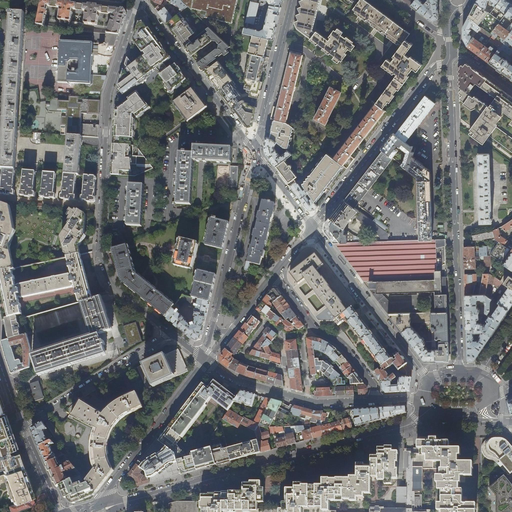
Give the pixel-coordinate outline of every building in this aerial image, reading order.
[(83,4),(68,2),(51,0),(42,0),(38,24),(107,33),(118,35),(120,35),(122,26),(124,21),(126,14),(123,10),(123,9),(96,6),(83,4)] [(176,5),(181,11),(188,6),(182,1),(181,0),(169,0),(171,1),(170,2),(176,5)] [(181,0),(182,1),(188,6),(191,10),(192,8),(206,11),(205,17),(232,23),(237,0),(181,0)] [(253,35),(269,39),(274,40),(278,22),(278,21),(283,0),(251,0),(244,33),(253,35)] [(320,0),(301,0),(300,1),(302,6),(298,8),(300,13),(296,15),(299,20),(295,22),(297,28),(311,39),(310,40),(317,45),(319,44),(324,48),(323,49),(330,54),(331,53),(335,56),(333,59),(339,63),(341,60),(342,61),(348,54),(346,53),(349,49),(352,51),(356,45),(353,43),(354,42),(347,37),(346,38),(342,35),(344,32),(339,28),(337,31),(335,30),(330,37),(331,38),(329,40),(317,31),(316,33),(313,31),(320,0)] [(397,74),(376,104),(383,109),(385,105),(388,102),(390,103),(395,96),(393,95),(397,89),(399,90),(408,78),(409,76),(408,75),(413,68),(417,72),(422,65),(411,56),(410,57),(406,54),(413,45),(410,43),(409,45),(405,41),(410,34),(409,32),(400,26),(389,17),(381,11),(372,4),(366,0),(360,0),(354,9),(356,11),(355,12),(366,20),(367,19),(372,23),(371,24),(382,32),(383,31),(388,35),(387,36),(398,44),(399,43),(402,45),(393,56),(395,58),(392,62),(387,59),(382,66),(394,74),(395,73),(397,74)] [(437,0),(427,0),(424,4),(422,2),(422,1),(420,0),(415,0),(411,5),(432,21),(438,18),(438,9),(437,0)] [(476,0),(476,3),(490,13),(494,8),(500,0),(476,0)] [(500,12),(496,18),(500,21),(505,15),(511,5),(511,4),(508,1),(505,0),(500,0),(494,8),(500,12)] [(496,18),(490,13),(476,3),(472,10),(468,17),(481,26),(491,33),(498,24),(500,21),(496,18)] [(498,24),(491,33),(493,35),(496,37),(499,34),(501,37),(499,40),(503,43),(511,30),(511,5),(505,15),(508,18),(509,17),(509,16),(511,18),(511,17),(511,22),(506,30),(498,24)] [(173,18),(165,7),(159,12),(162,17),(166,22),(167,22),(173,18)] [(1,169),(3,169),(15,170),(25,13),(17,12),(10,12),(10,14),(10,22),(9,40),(8,58),(7,77),(5,97),(4,114),(3,132),(2,150),(1,169)] [(173,18),(167,22),(175,32),(185,45),(191,40),(195,37),(197,35),(198,35),(180,12),(173,18)] [(467,46),(481,26),(468,17),(465,23),(463,28),(463,38),(467,46)] [(144,64),(152,73),(170,59),(162,47),(150,31),(143,23),(139,23),(138,27),(137,29),(139,31),(138,32),(137,31),(136,32),(137,33),(136,34),(136,33),(133,41),(135,44),(137,46),(138,46),(146,56),(144,57),(143,57),(141,58),(145,63),(144,64)] [(195,43),(193,42),(191,40),(185,45),(184,45),(195,60),(198,63),(204,71),(214,63),(212,61),(213,60),(216,58),(215,56),(218,54),(219,55),(223,52),(225,55),(229,51),(227,48),(230,46),(209,26),(207,28),(208,30),(205,33),(203,35),(204,36),(200,39),(197,35),(195,37),(197,40),(196,42),(195,43)] [(489,41),(493,35),(491,33),(481,26),(467,46),(468,47),(472,51),(478,55),(485,46),(489,41)] [(511,30),(503,43),(509,47),(511,44),(511,45),(511,30)] [(118,35),(107,33),(106,43),(60,41),(58,82),(85,84),(85,95),(101,96),(101,93),(103,88),(104,84),(95,84),(95,80),(95,75),(91,74),(92,64),(92,55),(111,55),(115,43),(118,35)] [(267,47),(269,39),(253,35),(248,52),(251,53),(264,56),(267,47)] [(499,40),(496,37),(493,35),(489,41),(493,43),(491,45),(493,46),(494,45),(499,48),(503,43),(499,40)] [(509,47),(503,43),(499,48),(495,54),(489,63),(494,67),(502,73),(510,78),(511,75),(511,49),(509,47)] [(489,49),(485,46),(478,55),(484,59),(489,63),(495,54),(492,51),(494,48),(490,46),(489,48),(489,49)] [(271,118),(275,119),(288,122),(290,123),(290,122),(289,121),(287,120),(289,111),(290,107),(294,90),(295,90),(295,86),(300,65),(301,62),(303,54),(301,54),(302,52),(290,49),(288,58),(290,59),(289,63),(285,76),(280,96),(278,107),(274,106),(273,112),(271,118)] [(266,57),(264,56),(251,53),(245,77),(260,81),(264,67),(266,57)] [(126,92),(147,76),(140,67),(136,62),(133,65),(128,58),(127,61),(125,65),(128,69),(125,71),(124,70),(121,78),(123,81),(124,82),(120,85),(126,92)] [(218,60),(214,63),(204,71),(211,80),(219,91),(233,80),(218,60)] [(462,84),(459,87),(469,93),(474,86),(479,89),(481,87),(487,79),(483,75),(472,68),(467,64),(462,70),(461,72),(462,73),(460,75),(462,77),(460,79),(462,81),(461,83),(462,84)] [(167,68),(159,75),(165,82),(166,81),(168,84),(167,85),(170,93),(187,80),(184,77),(175,65),(168,70),(167,68)] [(259,89),(261,81),(260,81),(245,77),(244,82),(246,82),(244,88),(247,89),(247,90),(247,91),(248,92),(250,92),(249,96),(259,98),(261,90),(259,89)] [(487,79),(481,87),(491,94),(490,95),(492,96),(492,95),(496,98),(489,107),(475,96),(474,97),(469,93),(459,87),(460,108),(460,117),(473,127),(469,133),(483,143),(489,135),(491,137),(491,136),(511,151),(511,138),(498,128),(498,129),(494,126),(501,116),(499,114),(502,110),(511,117),(511,96),(509,95),(500,88),(491,81),(487,79)] [(238,87),(233,80),(219,91),(231,107),(247,127),(252,126),(257,107),(247,105),(248,103),(244,102),(244,101),(244,100),(243,100),(242,100),(240,101),(239,100),(240,99),(241,96),(235,88),(238,87)] [(314,118),(326,124),(329,119),(328,119),(342,92),(331,86),(328,92),(327,92),(326,96),(320,107),(318,110),(318,111),(314,118)] [(173,103),(187,122),(207,107),(201,99),(195,91),(193,88),(173,103)] [(129,138),(130,133),(132,133),(132,128),(131,128),(131,127),(133,127),(134,118),(132,118),(132,115),(135,113),(138,117),(141,115),(140,114),(143,112),(143,113),(151,108),(144,102),(143,102),(142,100),(139,95),(138,96),(136,93),(128,99),(129,101),(123,106),(116,112),(115,126),(114,126),(114,127),(114,132),(115,133),(115,137),(129,138)] [(68,135),(83,136),(98,137),(99,125),(81,125),(82,114),(99,114),(100,101),(79,101),(79,95),(69,95),(69,100),(58,100),(57,110),(62,110),(61,134),(68,135)] [(402,126),(395,134),(405,142),(436,103),(425,95),(420,102),(413,112),(402,126)] [(385,111),(383,109),(376,104),(375,104),(372,101),(371,103),(373,104),(368,111),(369,112),(368,112),(366,115),(366,116),(356,129),(355,129),(353,132),(342,146),(340,149),(334,156),(331,154),(330,155),(343,165),(347,168),(354,159),(350,155),(360,143),(373,127),(385,111)] [(330,155),(290,123),(288,122),(275,119),(273,129),(270,138),(273,139),(277,142),(287,150),(292,154),(299,179),(301,182),(303,184),(309,193),(315,202),(325,188),(335,176),(343,165),(330,155)] [(410,146),(405,142),(395,134),(394,133),(387,141),(381,149),(383,150),(393,158),(398,151),(395,148),(397,146),(406,152),(403,162),(401,164),(408,170),(413,156),(414,152),(412,152),(414,146),(410,146)] [(80,160),(83,136),(68,135),(64,174),(76,175),(79,175),(80,160)] [(275,148),(277,142),(273,139),(270,138),(267,137),(265,144),(267,154),(271,159),(276,166),(285,159),(292,154),(287,150),(285,152),(281,156),(275,148)] [(136,176),(153,168),(139,150),(138,156),(133,155),(133,145),(129,145),(125,144),(120,144),(115,144),(113,144),(113,155),(115,155),(114,159),(114,166),(112,166),(111,175),(136,176)] [(177,203),(191,204),(193,161),(231,163),(232,148),(194,146),(193,154),(186,154),(186,152),(183,152),(183,153),(179,153),(177,203)] [(393,158),(383,150),(383,151),(376,160),(367,172),(357,183),(354,188),(349,194),(345,200),(354,208),(364,196),(383,171),(393,158)] [(481,219),(481,223),(492,222),(492,219),(493,219),(493,217),(492,217),(490,154),(479,154),(479,157),(479,165),(479,173),(480,185),(480,199),(480,209),(480,215),(481,219)] [(413,156),(408,170),(417,177),(419,240),(432,239),(431,233),(431,199),(430,171),(415,159),(415,158),(413,156)] [(286,160),(285,159),(276,166),(280,172),(286,180),(291,185),(296,181),(294,179),(297,177),(291,169),(291,168),(291,166),(290,166),(288,166),(285,161),(286,160)] [(229,187),(237,187),(238,167),(230,167),(229,187)] [(15,170),(3,169),(1,190),(0,189),(0,193),(15,195),(15,191),(14,191),(14,190),(15,170)] [(20,195),(35,196),(35,192),(34,192),(35,171),(30,171),(23,171),(22,191),(20,191),(20,195)] [(40,197),(55,198),(56,194),(54,194),(56,173),(43,172),(42,192),(41,192),(41,193),(40,197)] [(75,195),(76,175),(64,174),(63,194),(62,194),(61,194),(61,198),(76,200),(76,195),(75,195)] [(82,200),(95,201),(96,189),(96,177),(84,176),(83,195),(83,196),(82,196),(82,200)] [(299,179),(296,181),(291,185),(295,192),(301,199),(306,195),(309,193),(303,184),(301,186),(299,184),(301,182),(299,179)] [(127,225),(142,226),(144,185),(130,184),(129,198),(128,209),(128,220),(127,225)] [(306,195),(301,199),(305,204),(309,209),(309,210),(315,209),(318,206),(315,203),(312,198),(310,199),(306,195)] [(388,233),(354,208),(345,200),(344,199),(342,202),(333,213),(329,218),(344,228),(350,221),(351,222),(352,222),(352,221),(353,220),(352,220),(352,219),(355,215),(357,216),(357,217),(379,235),(381,237),(381,241),(388,241),(387,234),(388,233)] [(244,270),(246,271),(248,263),(260,266),(261,258),(263,259),(264,256),(262,256),(275,205),(271,204),(271,202),(269,202),(269,203),(263,201),(260,213),(258,212),(258,215),(260,215),(256,231),(254,230),(253,233),(255,233),(248,260),(247,259),(244,270)] [(0,271),(12,269),(14,269),(12,259),(10,259),(11,255),(10,255),(11,252),(9,251),(10,248),(8,247),(14,230),(13,230),(14,227),(12,226),(13,223),(11,222),(12,219),(10,218),(11,215),(9,214),(11,210),(9,210),(10,206),(3,204),(3,206),(0,204),(0,271)] [(68,257),(80,254),(78,247),(81,243),(82,242),(80,241),(85,235),(83,233),(85,231),(83,230),(84,228),(85,227),(83,225),(85,223),(84,221),(86,218),(84,217),(86,214),(79,210),(78,211),(76,210),(75,212),(71,209),(69,213),(71,214),(69,217),(70,218),(68,221),(70,223),(69,225),(71,226),(63,238),(67,257),(68,257)] [(205,245),(223,249),(226,236),(229,222),(217,219),(217,218),(213,217),(213,219),(212,218),(205,245)] [(344,228),(329,218),(327,221),(326,223),(325,224),(325,226),(325,231),(331,238),(334,242),(347,242),(347,233),(345,233),(344,228)] [(511,219),(502,227),(505,231),(511,226),(511,219)] [(493,231),(496,239),(496,240),(507,247),(510,242),(500,236),(500,234),(501,234),(501,233),(500,233),(498,228),(493,231)] [(493,240),(496,239),(493,231),(473,235),(474,239),(479,240),(492,237),(493,240)] [(174,265),(191,269),(194,257),(198,243),(180,239),(174,265)] [(445,239),(432,239),(419,240),(388,241),(381,241),(368,241),(353,242),(347,242),(334,242),(344,255),(360,277),(370,289),(381,305),(388,314),(393,314),(393,305),(382,293),(435,292),(435,309),(434,309),(434,310),(431,310),(431,308),(424,308),(424,312),(447,312),(447,301),(446,276),(441,276),(441,271),(437,271),(437,269),(436,252),(436,248),(445,246),(445,239)] [(492,246),(487,246),(487,256),(492,256),(499,261),(508,248),(507,247),(496,240),(492,246)] [(157,310),(165,317),(175,305),(135,272),(127,245),(112,249),(115,259),(121,281),(125,284),(141,297),(157,310)] [(487,256),(487,246),(480,246),(480,253),(476,253),(476,254),(475,254),(474,246),(464,246),(464,252),(464,257),(475,256),(485,256),(487,256)] [(299,295),(310,309),(317,318),(319,320),(335,321),(353,307),(357,304),(349,293),(333,273),(319,254),(317,251),(316,250),(314,249),(312,248),(308,248),(306,248),(305,249),(303,250),(301,252),(299,254),(293,262),(290,266),(289,268),(288,271),(288,273),(287,274),(288,277),(288,280),(290,282),(292,285),(299,295)] [(81,254),(80,254),(68,257),(70,265),(69,265),(70,268),(71,268),(72,274),(70,275),(70,274),(17,285),(18,285),(15,286),(14,279),(15,279),(14,276),(13,276),(12,270),(12,269),(0,271),(0,275),(4,292),(8,310),(9,317),(17,315),(22,314),(20,307),(21,307),(20,304),(19,304),(18,297),(20,297),(20,298),(73,287),(73,286),(75,285),(77,292),(76,292),(77,296),(78,295),(80,302),(82,302),(93,299),(89,286),(83,265),(81,254)] [(475,256),(464,257),(464,264),(465,268),(475,268),(475,256)] [(511,269),(504,264),(499,261),(492,256),(489,273),(511,288),(511,269)] [(192,298),(198,299),(210,302),(211,296),(213,287),(216,275),(199,270),(192,298)] [(489,273),(485,274),(465,274),(465,283),(465,295),(478,295),(478,293),(476,293),(476,287),(477,287),(477,281),(482,282),(479,295),(486,294),(489,273)] [(511,304),(511,288),(489,273),(486,294),(486,295),(491,298),(493,284),(505,292),(498,303),(509,310),(511,304)] [(271,291),(268,295),(272,299),(274,302),(282,296),(280,294),(276,289),(273,289),(271,291)] [(486,300),(486,295),(486,294),(479,295),(478,295),(465,295),(466,303),(466,313),(484,312),(485,312),(485,309),(480,309),(478,308),(477,308),(477,299),(481,299),(481,300),(486,300)] [(208,310),(210,302),(198,299),(197,304),(195,304),(195,306),(197,307),(194,317),(195,317),(194,323),(192,324),(193,325),(191,326),(190,324),(186,320),(186,319),(178,313),(179,311),(178,310),(181,306),(182,307),(183,305),(183,304),(188,302),(188,304),(191,304),(192,298),(183,295),(175,305),(165,317),(170,321),(195,341),(201,339),(204,326),(208,310)] [(269,302),(272,299),(268,295),(266,298),(262,302),(270,308),(272,306),(271,304),(269,302)] [(101,296),(93,299),(82,302),(93,336),(32,355),(38,374),(106,353),(104,345),(105,345),(104,341),(103,341),(100,334),(112,330),(108,319),(103,301),(101,296)] [(284,299),(282,296),(274,302),(273,303),(277,309),(286,302),(284,299)] [(271,309),(270,308),(262,302),(260,305),(257,310),(260,312),(261,313),(265,316),(270,310),(271,309)] [(288,305),(286,302),(277,309),(281,315),(282,315),(291,308),(288,305)] [(504,316),(509,310),(498,303),(496,302),(494,305),(497,307),(491,316),(500,322),(504,316)] [(359,316),(353,307),(335,321),(338,325),(346,319),(348,321),(355,331),(363,342),(370,350),(378,361),(382,367),(387,363),(393,358),(395,357),(400,353),(396,349),(393,351),(388,354),(383,347),(371,332),(359,316)] [(291,308),(282,315),(285,319),(285,320),(286,320),(289,318),(291,321),(292,320),(297,316),(294,312),(291,308)] [(276,315),(270,310),(265,316),(268,319),(271,321),(276,315)] [(447,321),(447,312),(424,312),(393,314),(388,314),(397,326),(402,332),(409,326),(411,326),(411,323),(431,322),(432,340),(436,340),(439,340),(448,340),(448,332),(447,321)] [(484,312),(466,313),(466,320),(466,329),(480,329),(481,324),(476,322),(477,321),(476,320),(479,318),(479,314),(480,314),(483,315),(484,312)] [(485,312),(484,312),(483,315),(487,317),(485,320),(487,322),(486,323),(486,324),(486,325),(481,324),(480,329),(481,329),(491,336),(492,333),(496,329),(500,322),(491,316),(488,314),(485,312)] [(9,317),(6,318),(9,336),(10,339),(21,336),(19,328),(20,328),(20,324),(18,324),(17,315),(9,317)] [(281,319),(276,315),(271,321),(275,324),(278,326),(281,322),(282,322),(283,323),(284,321),(282,319),(281,319)] [(246,323),(250,326),(254,330),(258,325),(260,322),(257,319),(252,316),(249,319),(246,323)] [(297,316),(292,320),(294,323),(292,324),(294,326),(301,322),(299,319),(297,316)] [(285,320),(285,319),(284,321),(283,323),(285,325),(283,328),(285,329),(287,331),(290,331),(294,326),(292,324),(289,322),(286,320),(285,320)] [(123,326),(129,345),(135,344),(142,342),(138,328),(137,322),(123,326)] [(301,322),(294,326),(299,330),(300,329),(301,330),(302,330),(305,328),(305,327),(303,325),(301,322)] [(244,334),(250,326),(246,323),(243,327),(240,331),(244,334)] [(253,332),(254,330),(250,326),(244,334),(248,337),(251,334),(253,332)] [(412,326),(411,326),(409,326),(402,332),(407,339),(414,347),(423,340),(425,340),(425,339),(423,337),(421,337),(417,332),(416,332),(412,326)] [(263,335),(263,336),(265,337),(271,330),(268,328),(267,328),(264,332),(264,334),(263,335)] [(482,349),(491,336),(481,329),(480,329),(466,329),(467,342),(467,358),(467,360),(471,360),(474,360),(482,349)] [(277,335),(271,330),(265,337),(268,339),(272,342),(274,339),(277,335)] [(238,341),(244,334),(240,331),(236,336),(234,338),(238,341)] [(27,334),(21,336),(10,339),(1,341),(6,357),(7,361),(11,374),(20,371),(30,367),(31,349),(27,334)] [(245,341),(248,337),(244,334),(238,341),(242,345),(245,341)] [(268,339),(265,337),(263,336),(260,341),(258,343),(262,346),(268,339)] [(242,345),(238,341),(234,338),(230,344),(226,349),(233,354),(234,355),(238,355),(239,352),(240,351),(244,346),(242,345)] [(313,338),(312,338),(313,348),(314,350),(320,351),(322,340),(317,339),(313,338)] [(270,344),(272,342),(268,339),(262,346),(261,348),(263,350),(264,348),(267,346),(268,346),(270,344)] [(326,343),(322,340),(320,351),(325,354),(329,344),(326,343)] [(436,349),(436,340),(432,340),(432,350),(428,350),(428,349),(427,348),(425,345),(426,343),(426,340),(425,340),(423,340),(414,347),(418,353),(424,360),(432,360),(436,360),(436,349)] [(440,349),(436,349),(436,360),(444,360),(449,360),(448,353),(448,340),(439,340),(440,349)] [(261,348),(262,346),(258,343),(256,346),(253,350),(261,352),(263,350),(261,348)] [(332,347),(329,344),(325,354),(330,358),(336,349),(332,347)] [(264,348),(263,350),(261,352),(263,353),(271,355),(271,353),(270,349),(268,346),(267,346),(264,348)] [(231,357),(233,354),(226,349),(223,353),(220,356),(221,362),(225,365),(228,368),(229,368),(235,359),(232,357),(231,357)] [(339,351),(336,349),(330,358),(329,358),(334,363),(335,362),(342,355),(339,351)] [(139,368),(148,388),(154,385),(174,376),(183,372),(187,371),(183,362),(182,361),(179,354),(178,350),(165,356),(153,361),(142,366),(139,368)] [(271,353),(271,355),(270,360),(274,361),(280,363),(281,363),(280,359),(280,355),(271,353)] [(402,357),(400,353),(395,357),(396,359),(395,360),(393,358),(387,363),(390,367),(393,371),(395,370),(392,366),(394,364),(398,370),(407,363),(402,357)] [(345,358),(342,355),(335,362),(340,368),(347,362),(345,358)] [(318,356),(314,356),(315,365),(316,371),(318,371),(321,370),(323,357),(318,356)] [(328,360),(323,357),(321,370),(323,372),(325,373),(331,365),(332,365),(328,360)] [(238,361),(235,359),(229,368),(233,370),(236,372),(241,363),(238,361)] [(349,364),(347,362),(340,368),(343,373),(351,367),(349,364)] [(244,364),(241,363),(236,372),(241,374),(245,376),(247,371),(249,366),(244,364)] [(390,367),(387,363),(382,367),(381,367),(383,369),(381,371),(379,369),(374,372),(378,378),(382,383),(391,382),(393,382),(393,381),(397,378),(394,374),(390,376),(386,371),(390,367)] [(410,367),(407,363),(398,370),(397,371),(401,376),(402,376),(402,377),(412,378),(412,374),(413,370),(410,367)] [(333,364),(332,365),(331,365),(325,373),(324,374),(325,375),(326,376),(328,377),(329,378),(330,377),(335,370),(338,369),(333,364)] [(353,369),(351,367),(343,373),(348,378),(349,377),(355,373),(353,369)] [(266,371),(257,368),(256,373),(268,377),(269,372),(269,370),(268,369),(268,371),(266,371)] [(335,370),(330,377),(331,379),(333,380),(340,378),(342,378),(344,377),(341,374),(338,369),(335,370)] [(397,371),(394,374),(397,378),(398,379),(397,380),(399,382),(399,386),(398,392),(405,392),(410,391),(411,385),(412,378),(402,377),(402,376),(401,376),(397,371)] [(266,382),(268,377),(256,373),(254,379),(261,381),(266,382)] [(355,373),(349,377),(350,379),(350,384),(358,384),(364,383),(359,378),(355,373)] [(277,374),(276,379),(275,384),(279,386),(284,387),(283,386),(283,380),(282,375),(280,375),(277,374)] [(340,378),(333,380),(333,383),(334,385),(348,384),(347,381),(347,379),(346,380),(344,377),(342,378),(340,378)] [(235,402),(237,398),(230,393),(217,383),(214,380),(208,387),(203,383),(190,399),(175,418),(173,421),(171,424),(169,427),(180,435),(181,436),(210,398),(228,411),(235,402)] [(30,384),(36,401),(43,398),(38,382),(30,384)] [(391,386),(391,382),(382,383),(382,389),(385,393),(391,392),(398,392),(399,386),(391,386)] [(364,383),(358,384),(358,386),(357,386),(357,388),(357,390),(359,390),(359,394),(360,394),(365,394),(367,391),(367,388),(365,385),(364,383)] [(239,395),(237,398),(235,402),(252,407),(256,395),(250,393),(242,391),(239,395)] [(54,439),(51,440),(63,454),(69,461),(76,469),(79,473),(80,474),(96,492),(106,480),(113,471),(110,466),(109,462),(108,459),(107,456),(107,452),(107,449),(107,445),(108,442),(109,438),(110,435),(111,432),(113,427),(115,424),(117,422),(121,418),(124,416),(131,411),(135,409),(139,408),(143,406),(137,393),(134,394),(129,396),(124,398),(119,401),(111,407),(107,410),(104,414),(89,405),(81,401),(77,409),(74,415),(71,414),(69,417),(67,419),(61,424),(56,415),(54,416),(49,419),(62,435),(57,439),(45,422),(43,423),(42,421),(39,423),(33,427),(32,431),(35,438),(39,446),(48,442),(44,432),(44,430),(47,429),(54,439)] [(267,407),(272,399),(262,396),(262,397),(261,398),(265,400),(254,422),(244,417),(244,416),(243,419),(228,411),(223,419),(238,427),(240,423),(255,431),(256,431),(258,427),(264,414),(267,407)] [(276,400),(272,399),(267,407),(273,410),(269,417),(264,414),(258,427),(259,427),(268,427),(269,427),(282,403),(282,402),(276,400)] [(284,404),(282,403),(269,427),(283,427),(284,424),(289,414),(294,405),(290,404),(289,406),(286,405),(284,404)] [(299,407),(294,405),(289,414),(299,417),(304,408),(299,407)] [(405,407),(378,408),(379,414),(380,420),(392,417),(406,413),(406,409),(405,407)] [(308,409),(304,408),(299,417),(301,417),(304,418),(305,415),(312,417),(313,411),(308,409)] [(363,409),(353,409),(353,416),(360,416),(360,418),(354,419),(356,426),(368,423),(380,420),(379,414),(378,408),(365,409),(363,409)] [(353,416),(353,409),(348,410),(349,414),(349,418),(342,420),(341,418),(340,418),(339,420),(339,421),(342,430),(347,429),(352,428),(349,418),(353,418),(353,416)] [(316,411),(313,411),(312,417),(310,422),(315,423),(316,419),(320,420),(322,413),(322,411),(318,411),(316,411)] [(1,417),(0,413),(0,457),(2,456),(1,454),(13,450),(8,436),(8,434),(9,434),(4,421),(2,422),(1,420),(4,419),(2,419),(1,417)] [(339,421),(330,424),(333,433),(338,431),(342,430),(339,421)] [(319,423),(315,423),(316,427),(311,428),(311,426),(310,427),(310,428),(314,438),(318,437),(323,435),(320,426),(319,423)] [(324,425),(320,426),(323,435),(328,434),(333,433),(330,424),(324,426),(324,425)] [(309,439),(314,438),(310,428),(310,427),(309,425),(306,425),(307,430),(302,432),(305,440),(309,439)] [(295,426),(293,426),(283,427),(284,433),(286,437),(288,445),(295,443),(296,443),(293,434),(297,433),(297,432),(295,426)] [(180,435),(169,427),(167,430),(158,440),(176,454),(181,474),(189,472),(197,470),(193,456),(193,454),(191,454),(192,456),(187,457),(187,456),(184,457),(184,455),(180,453),(182,450),(180,448),(179,447),(178,447),(178,445),(176,444),(178,442),(176,440),(180,435)] [(261,434),(259,427),(258,427),(256,431),(255,431),(258,440),(258,442),(262,441),(261,439),(269,437),(270,437),(269,433),(269,432),(261,434)] [(225,436),(210,441),(212,448),(216,465),(225,462),(231,460),(228,448),(225,436)] [(282,447),(288,445),(286,437),(276,439),(278,448),(282,447)] [(475,511),(476,503),(462,503),(463,489),(459,489),(459,482),(461,482),(461,476),(473,476),(473,462),(458,462),(458,455),(460,455),(460,448),(449,448),(449,441),(437,441),(437,437),(433,437),(424,437),(419,437),(419,441),(418,441),(418,448),(423,448),(423,455),(426,455),(427,462),(442,462),(442,469),(440,469),(440,475),(436,475),(436,482),(438,482),(438,489),(442,489),(441,503),(437,503),(437,510),(441,510),(441,511),(475,511)] [(497,462),(507,475),(509,475),(511,472),(511,446),(510,444),(505,439),(502,438),(497,437),(493,437),(490,438),(487,439),(486,440),(484,442),(482,445),(482,449),(482,451),(483,454),(485,457),(487,455),(490,459),(493,458),(497,462)] [(141,459),(136,464),(143,469),(147,472),(147,475),(150,483),(157,481),(173,476),(181,474),(176,454),(158,440),(156,439),(154,442),(149,449),(141,459)] [(268,439),(262,441),(258,442),(261,452),(266,451),(271,450),(268,439)] [(56,458),(63,454),(51,440),(48,442),(39,446),(43,455),(46,463),(56,458)] [(261,452),(258,442),(258,440),(228,448),(231,460),(246,456),(261,452)] [(302,511),(302,508),(309,507),(323,507),(323,511),(330,511),(330,501),(344,501),(344,499),(350,499),(350,501),(357,501),(357,497),(364,497),(364,494),(371,494),(371,477),(378,477),(378,480),(385,480),(385,484),(392,484),(392,479),(398,479),(398,468),(396,468),(396,462),(398,462),(398,451),(396,451),(392,451),(392,446),(385,446),(385,447),(382,447),(378,447),(378,455),(371,455),(371,458),(371,466),(364,466),(364,463),(359,463),(357,463),(357,476),(350,476),(350,478),(346,478),(337,478),(337,479),(330,479),(330,478),(325,478),(323,478),(323,485),(316,485),(316,486),(309,486),(309,485),(305,485),(302,485),(302,483),(295,483),(295,488),(291,488),(286,488),(286,502),(283,502),(282,509),(279,509),(279,511),(302,511)] [(193,454),(193,456),(197,470),(206,467),(216,465),(212,448),(192,453),(193,454)] [(3,474),(21,468),(19,468),(18,466),(21,466),(16,453),(5,457),(6,461),(9,469),(2,471),(3,474)] [(59,464),(56,458),(46,463),(54,480),(57,487),(58,486),(60,485),(68,481),(64,475),(64,472),(67,471),(67,472),(76,469),(69,461),(68,461),(64,465),(61,466),(61,465),(59,464)] [(140,473),(143,469),(136,464),(133,469),(129,474),(135,479),(141,475),(141,474),(140,473)] [(423,467),(413,466),(413,491),(423,491),(423,467)] [(0,475),(0,483),(5,481),(9,491),(8,491),(13,504),(32,497),(26,482),(21,468),(3,474),(0,475)] [(96,492),(80,474),(72,478),(68,481),(60,485),(62,491),(65,498),(68,497),(69,501),(74,503),(83,500),(93,496),(94,495),(96,492)] [(143,475),(141,475),(135,479),(138,486),(145,484),(150,483),(147,475),(143,476),(143,475)] [(511,511),(511,484),(503,475),(489,487),(496,496),(496,511),(511,511)] [(236,511),(236,510),(243,510),(243,511),(244,511),(243,511),(250,511),(257,510),(257,509),(257,502),(264,502),(264,488),(261,488),(261,481),(257,481),(251,481),(250,483),(244,483),(244,485),(244,491),(230,491),(230,492),(223,492),(223,493),(219,493),(216,493),(209,493),(209,494),(202,494),(202,497),(202,501),(200,501),(200,508),(202,508),(202,511),(236,511)] [(397,502),(406,503),(406,496),(406,488),(397,488),(397,502)] [(44,493),(31,498),(34,505),(47,499),(44,493)] [(9,511),(12,511),(34,505),(31,498),(8,506),(9,511)] [(199,511),(199,501),(177,501),(173,502),(169,503),(169,509),(168,511),(199,511)]
